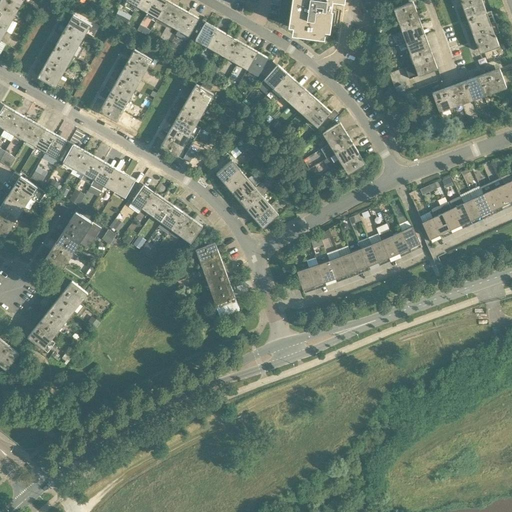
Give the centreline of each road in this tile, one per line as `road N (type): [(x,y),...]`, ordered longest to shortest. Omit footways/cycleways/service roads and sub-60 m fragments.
road 1 (residential): [(251,254),(220,206),(188,179),(0,71)]
road 2 (tertiary): [(39,490),(149,411),(288,351)]
road 3 (tertiary): [(288,351),(511,270)]
road 4 (residential): [(271,309),(305,304),(427,254)]
road 5 (residential): [(251,254),(397,179)]
road 6 (residential): [(397,179),(363,120),(321,73)]
road 7 (residential): [(397,179),(511,136)]
